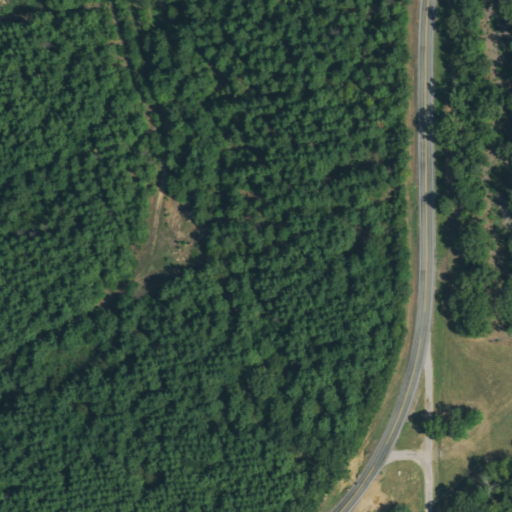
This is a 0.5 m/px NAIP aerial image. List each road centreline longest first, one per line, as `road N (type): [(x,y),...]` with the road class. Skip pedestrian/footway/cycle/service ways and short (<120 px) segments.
road 1 (tertiary): [(340,511),(385,450),(420,338),(429,160),(424,0)]
road 2 (residential): [(0,359),(116,293),(150,248),(165,133),(134,0)]
road 3 (residential): [(424,511),(427,365),(420,338)]
